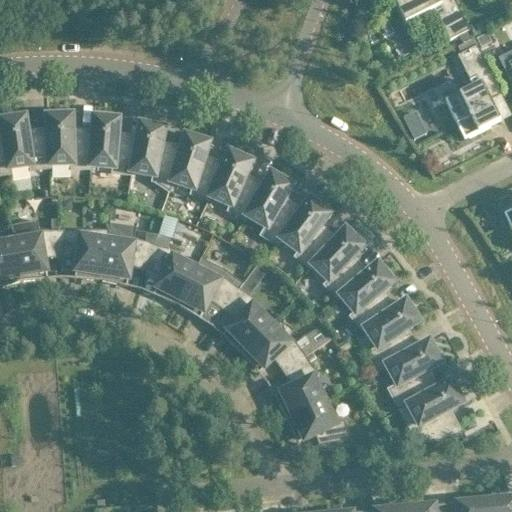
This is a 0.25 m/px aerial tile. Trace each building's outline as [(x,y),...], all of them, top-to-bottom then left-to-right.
[(393,0),(406,24),(434,10),(450,42),(460,37),(464,45),(474,39),(454,0),(393,0)] [(487,34),(475,40),(480,50),(492,44),(487,34)] [(463,95),(446,104),(464,141),(490,128),(500,123),(498,119),(490,104),(492,103),(501,98),(503,97),(494,80),(479,50),(474,40),(464,45),(458,48),(461,55),(458,57),(474,89),(463,95)] [(451,79),(435,88),(444,103),(460,94),(451,79)] [(52,117),(47,118),(47,129),(47,133),(50,167),(72,167),(73,171),(91,171),(91,169),(93,134),(73,134),(73,131),(72,117),(67,117),(67,114),(52,114),(52,117)] [(415,114),(403,120),(414,142),(426,136),(415,114)] [(3,121),(0,122),(2,135),(3,139),(9,171),(31,168),(32,172),(50,170),(50,167),(47,133),(28,136),(27,132),(25,118),(19,119),(19,116),(3,118),(3,121)] [(93,134),(91,169),(113,170),(113,175),(131,176),(132,174),(137,140),(117,138),(118,135),(119,121),(114,120),(114,117),(100,116),(99,119),(94,119),(93,130),(93,134)] [(137,140),(132,174),(152,178),(154,179),(153,183),(154,183),(169,193),(172,185),(181,151),(162,147),(162,144),(165,130),(160,129),(161,126),(146,123),(146,126),(140,125),(138,136),(137,140)] [(181,151),(172,185),(193,191),(192,196),(209,201),(210,199),(223,167),(204,161),(205,158),(210,144),(205,143),(206,139),(192,135),(191,138),(185,137),(182,148),(181,151)] [(0,176),(9,176),(9,171),(3,139),(0,139),(0,176)] [(223,167),(210,199),(231,209),(229,213),(246,220),(247,218),(263,188),(245,180),(247,176),(252,164),(247,161),(249,158),(236,152),(234,155),(229,153),(224,164),(223,167)] [(263,188),(247,218),(266,230),(262,237),(277,246),(281,241),(301,213),(284,203),(285,200),(293,187),(289,185),(290,182),(277,174),(275,177),(271,175),(265,185),(263,188)] [(301,213),(281,241),(299,255),(296,259),(311,270),(312,268),(335,242),(319,230),(321,227),(330,216),(326,213),(328,210),(316,201),(314,204),(310,201),(303,210),(301,213)] [(72,203),(62,203),(62,212),(72,212),(72,203)] [(60,221),(51,221),(51,230),(60,230),(60,221)] [(38,233),(36,223),(11,227),(14,243),(21,283),(41,282),(40,274),(46,273),(44,260),(61,260),(60,233),(38,233)] [(107,242),(101,283),(121,287),(122,279),(128,281),(130,268),(146,273),(155,247),(135,241),(134,240),(136,229),(110,225),(109,232),(107,242)] [(335,242),(312,268),(328,284),(325,287),(339,300),(340,298),(366,275),(352,261),(354,259),(364,248),(360,245),(362,242),(352,232),(349,234),(346,231),(337,240),(335,242)] [(109,232),(60,233),(61,260),(61,272),(76,272),(76,273),(82,274),(81,281),(101,283),(107,242),(109,232)] [(155,247),(146,273),(162,278),(156,290),(162,293),(159,300),(177,307),(196,270),(174,259),(176,254),(167,251),(170,242),(158,238),(155,247)] [(0,245),(0,281),(1,281),(2,288),(21,283),(14,243),(0,245)] [(223,313),(239,291),(243,285),(223,271),(201,260),(196,270),(177,307),(194,318),(198,311),(204,314),(210,303),(223,313)] [(366,275),(340,298),(355,315),(351,318),(363,332),(365,331),(393,311),(380,296),(383,293),(394,284),(390,281),(393,278),(384,267),(381,269),(378,265),(369,273),(366,275)] [(242,355),(271,326),(254,308),(258,304),(239,291),(223,313),(236,323),(227,332),(232,336),(227,342),(242,355)] [(393,311),(365,331),(377,350),(370,355),(380,371),(386,367),(416,350),(405,333),(408,331),(419,323),(417,319),(419,317),(411,305),(408,307),(406,303),(396,309),(393,311)] [(271,326),(242,355),(254,370),(260,365),(265,370),(274,361),(283,375),(306,359),(331,342),(321,327),(306,338),(309,343),(299,349),(293,340),(289,344),(271,326)] [(416,350),(386,367),(396,385),(397,387),(389,391),(400,412),(408,407),(435,391),(426,373),(429,371),(441,365),(439,360),(442,359),(434,345),(432,347),(429,342),(419,348),(416,350)] [(284,400),(277,403),(287,421),(325,403),(314,380),(319,378),(313,369),(306,359),(283,375),(293,388),(281,394),(284,400)] [(435,391),(408,407),(418,427),(414,429),(422,443),(461,439),(448,413),(451,411),(463,405),(461,400),(464,399),(456,386),(453,387),(451,383),(439,389),(435,391)] [(325,403),(287,421),(294,439),(301,436),(304,442),(316,436),(320,453),(348,450),(352,450),(344,422),(340,423),(335,426),(325,403)] [(492,502),(487,503),(487,511),(511,511),(511,500),(509,501),(506,501),(506,496),(492,498),(492,502)] [(487,511),(487,503),(483,503),(483,499),(468,501),(469,504),(464,505),(457,505),(457,511),(487,511)]
